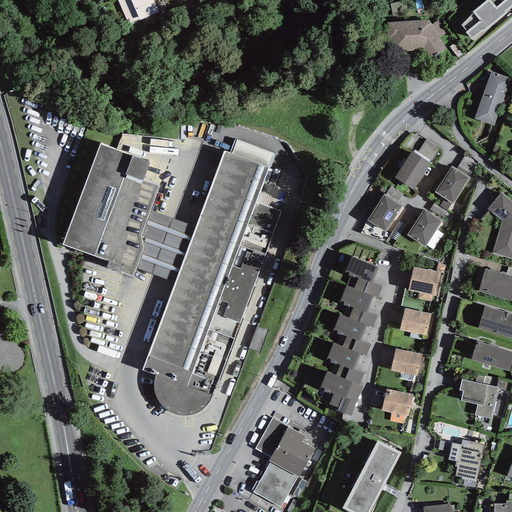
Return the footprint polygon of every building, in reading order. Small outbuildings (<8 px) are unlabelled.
[(155,0),(125,0),(119,3),(130,30),(162,16),(155,0)] [(511,0),(486,0),(480,5),(495,22),(507,13),(506,12),(511,7),(511,0)] [(465,32),(472,40),(482,32),(483,33),(495,22),(480,5),(472,12),(473,14),(461,25),(466,31),(465,32)] [(434,57),(446,49),(439,37),(448,32),(440,19),(431,25),(429,20),(387,23),(389,51),(406,50),(406,51),(424,50),(434,57)] [(510,78),(491,71),(475,119),(494,125),(510,78)] [(230,153),(268,167),(270,169),(276,155),(235,139),(230,153)] [(430,160),(431,161),(439,148),(426,139),(418,152),(430,160)] [(150,163),(101,143),(63,245),(109,261),(106,267),(132,277),(136,268),(142,253),(141,236),(150,211),(159,186),(143,181),(150,163)] [(429,162),(430,160),(418,152),(415,150),(413,152),(429,162)] [(142,370),(155,375),(155,382),(154,387),(154,393),(156,398),(159,403),(163,409),(168,412),(177,415),(183,416),(192,415),(199,411),(205,408),(209,402),(283,212),(254,201),(268,167),(230,153),(224,151),(195,227),(175,282),(142,370)] [(413,152),(412,151),(395,178),(413,190),(430,163),(429,162),(413,152)] [(456,169),(469,177),(477,163),(470,158),(471,157),(465,153),(456,169)] [(456,169),(452,166),(435,193),(444,199),(451,203),(453,204),(470,178),(469,177),(456,169)] [(385,195),(397,203),(403,194),(391,186),(385,195)] [(511,201),(501,192),(488,209),(502,220),(492,253),(511,259),(511,201)] [(384,194),(367,221),(385,232),(402,206),(397,203),(385,195),(384,194)] [(447,210),(451,203),(444,199),(440,206),(447,210)] [(442,218),(446,211),(434,203),(430,209),(442,218)] [(424,209),(407,235),(425,247),(442,221),(424,209)] [(136,268),(175,282),(195,227),(150,211),(141,236),(142,253),(136,268)] [(379,267),(351,256),(344,274),(357,279),(372,284),(372,283),(379,267)] [(447,274),(449,266),(438,263),(436,271),(447,274)] [(436,296),(441,273),(413,267),(408,290),(419,293),(417,299),(431,302),(433,295),(436,296)] [(511,301),(511,276),(506,275),(506,274),(505,273),(503,272),(501,272),(499,273),(485,269),(479,292),(511,301)] [(354,289),(373,297),(377,298),(382,287),(372,283),(372,284),(357,279),(354,289)] [(354,289),(346,286),(339,302),(353,307),(367,313),(367,312),(373,297),(354,289)] [(511,314),(484,306),(478,328),(511,338),(511,314)] [(349,318),(367,325),(372,327),(377,316),(367,312),(367,313),(353,307),(349,318)] [(432,314),(404,308),(400,330),(427,336),(432,314)] [(349,318),(340,314),(333,332),(346,337),(360,342),(361,341),(367,325),(349,318)] [(261,346),(267,327),(258,324),(251,343),(261,346)] [(342,347),(360,354),(366,356),(370,344),(361,341),(360,342),(346,337),(342,347)] [(511,362),(511,352),(476,341),(471,360),(509,372),(511,362)] [(342,347),(333,343),(326,361),(340,366),(353,370),(354,369),(360,354),(342,347)] [(422,354),(395,349),(391,370),(402,373),(414,375),(417,376),(422,354)] [(335,375),(359,385),(364,373),(354,369),(353,370),(340,366),(335,375)] [(335,410),(350,416),(362,386),(359,385),(335,375),(326,371),(320,389),(333,394),(329,404),(336,407),(335,410)] [(412,382),(414,375),(402,373),(400,379),(412,382)] [(475,382),(483,384),(485,377),(477,375),(475,382)] [(475,415),(491,419),(498,389),(498,388),(496,387),(483,384),(475,382),(462,380),(459,391),(463,391),(461,401),(477,404),(475,415)] [(498,389),(510,392),(511,383),(498,380),(496,387),(498,388),(498,389)] [(408,416),(413,395),(386,389),(382,411),(391,413),(389,421),(403,424),(405,415),(408,416)] [(255,449),(271,457),(288,427),(272,418),(255,449)] [(268,461),(270,462),(297,477),(299,478),(315,448),(302,442),(305,436),(288,427),(271,457),(268,461)] [(377,440),(342,508),(349,511),(370,511),(401,452),(377,440)] [(450,452),(452,443),(440,440),(438,449),(450,452)] [(457,467),(455,476),(461,478),(461,479),(465,480),(474,482),(476,482),(484,445),(462,440),(461,445),(452,443),(450,452),(448,460),(455,462),(454,467),(457,467)] [(270,462),(254,492),(280,507),(297,477),(270,462)] [(511,511),(511,501),(509,501),(506,501),(506,504),(494,504),(493,511),(511,511)]
